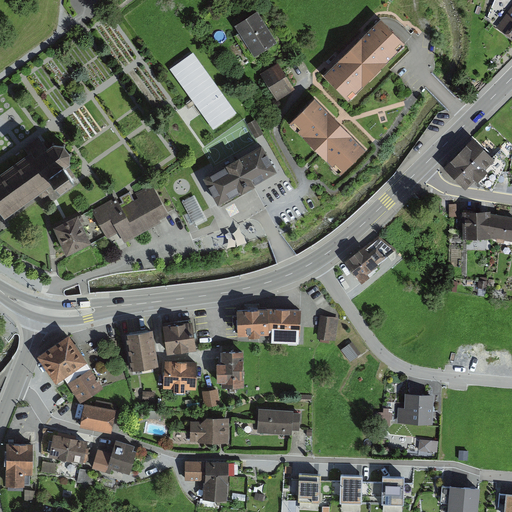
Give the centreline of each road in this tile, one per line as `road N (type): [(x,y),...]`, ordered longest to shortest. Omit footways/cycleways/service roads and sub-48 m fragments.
road 1 (tertiary): [(46,312),(249,288),(319,260)]
road 2 (residential): [(511,382),(395,362),(319,260)]
road 3 (tertiary): [(319,260),(419,169)]
road 4 (tertiary): [(419,169),(511,77)]
road 5 (tertiary): [(46,312),(0,426)]
